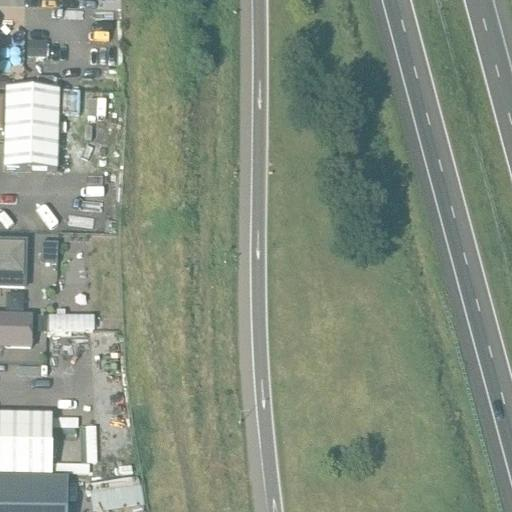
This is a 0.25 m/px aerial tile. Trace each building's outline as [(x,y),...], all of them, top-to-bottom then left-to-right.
[(59,176),(61,103),(5,101),(4,175),(59,176)] [(41,244),(40,266),(57,266),(58,245),(41,244)] [(21,259),(0,258),(0,285),(21,286),(21,259)] [(94,318),(48,318),(48,331),(94,331),(94,318)] [(0,323),(0,369),(22,370),(24,325),(0,323)] [(45,425),(0,425),(0,480),(46,481),(45,425)] [(56,463),(56,471),(87,473),(88,464),(56,463)] [(147,511),(142,476),(89,483),(93,511),(147,511)] [(0,480),(0,511),(67,511),(67,480),(46,481),(0,480)]
